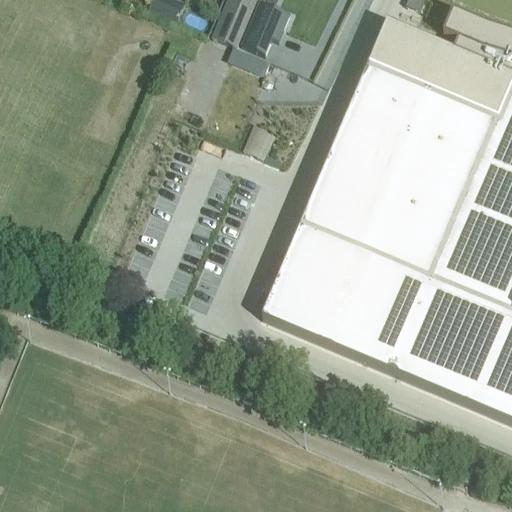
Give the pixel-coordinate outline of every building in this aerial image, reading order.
[(238,54),(238,53),(249,28),(248,28),(258,0),(228,0),(212,41),(211,44),(238,54)] [(148,16),(159,20),(163,9),(153,5),(148,16)] [(259,6),(240,50),(264,60),(271,43),(278,46),(289,19),(259,6)] [(387,28),(262,324),(511,430),(511,39),(489,32),(453,17),(443,40),(458,46),(453,56),(387,28)] [(280,164),(266,158),(263,164),(278,170),(280,164)]
